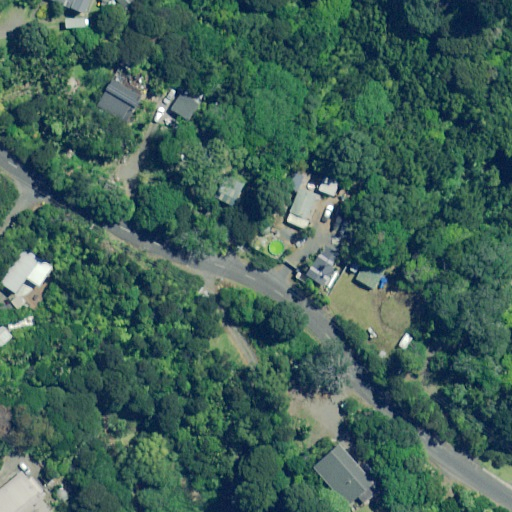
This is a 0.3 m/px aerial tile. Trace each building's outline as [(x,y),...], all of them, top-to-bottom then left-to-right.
[(88,0),(48,0),(81,15),(88,0)] [(134,1),(134,0),(114,0),(122,10),(134,1)] [(84,27),(84,18),(64,19),(64,28),(84,27)] [(139,96),(112,80),(96,106),(123,123),(139,96)] [(201,97),(185,87),(168,114),(184,124),(201,97)] [(289,166),(283,177),(270,201),(304,220),(317,196),(298,185),(304,175),(289,166)] [(50,267),(20,248),(0,279),(0,283),(15,293),(25,278),(38,286),(50,267)] [(381,274),(362,265),(355,280),(374,289),(381,274)] [(0,345),(10,336),(0,325),(0,345)] [(411,338),(405,334),(396,345),(402,350),(411,338)] [(378,490),(338,445),(313,468),(346,506),(357,497),(363,503),(378,490)] [(20,472),(0,489),(0,511),(23,511),(44,495),(29,478),(27,480),(20,472)]
